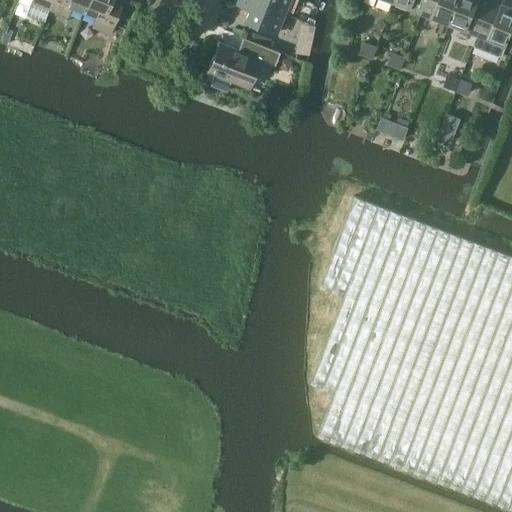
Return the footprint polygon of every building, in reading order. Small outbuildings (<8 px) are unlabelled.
[(16,0),(28,5),(29,2),(47,9),(50,0),(16,0)] [(50,0),(47,9),(66,16),(69,7),(81,12),(85,0),(50,0)] [(108,33),(121,0),(85,0),(81,12),(94,17),(90,26),(108,33)] [(282,12),(249,0),(233,0),(232,3),(247,9),(243,20),(274,32),(282,12)] [(249,0),(282,12),(286,0),(249,0)] [(419,13),(424,0),(392,0),(408,6),(407,8),(419,13)] [(448,22),(456,0),(424,0),(419,13),(431,18),(432,16),(448,22)] [(475,35),(488,0),(456,0),(448,22),(463,28),(462,30),(475,35)] [(488,0),(475,35),(471,44),(500,56),(511,24),(511,5),(502,2),(502,0),(488,0)] [(217,42),(206,69),(214,73),(210,84),(226,90),(230,79),(246,86),(257,59),(272,65),(278,51),(241,36),(235,50),(217,42)] [(370,56),(373,47),(362,42),(359,52),(370,56)] [(387,62),(398,67),(401,57),(390,53),(387,62)] [(275,67),(285,71),(289,62),(280,58),(275,67)] [(454,87),(457,79),(446,75),(443,84),(454,89),(454,87)] [(457,79),(454,87),(454,89),(465,93),(468,84),(457,79)] [(393,134),(404,139),(409,125),(398,121),(393,134)] [(511,254),(366,200),(354,196),(319,285),(342,294),(309,381),(333,391),(316,434),(511,508),(511,254)]
